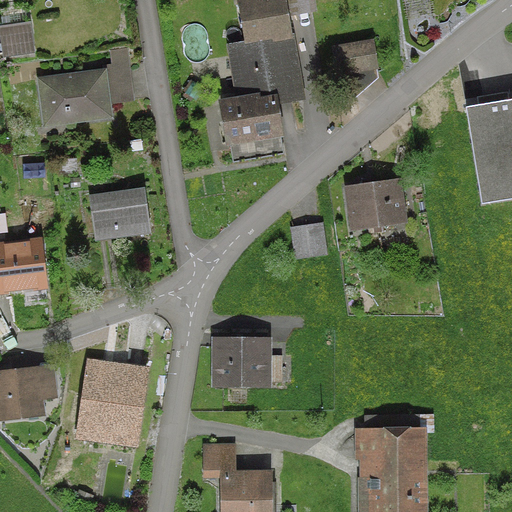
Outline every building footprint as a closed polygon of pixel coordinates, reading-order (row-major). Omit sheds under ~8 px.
[(236,0),(244,43),(272,39),(272,43),(296,40),(295,33),(293,33),(290,15),(287,0),(236,0)] [(314,0),(287,0),(290,15),(316,11),(314,0)] [(0,37),(3,57),(37,52),(32,22),(0,26),(0,37)] [(228,46),(236,96),(260,92),(261,96),(278,93),(279,103),(306,99),(296,40),(272,43),(272,39),(244,43),(228,46)] [(334,47),(340,75),(381,67),(376,39),(334,47)] [(108,68),(112,104),(134,101),(127,48),(110,50),(112,64),(107,64),(108,68)] [(43,128),(113,119),(112,104),(108,68),(37,77),(43,128)] [(279,103),(277,94),(261,96),(260,92),(236,96),(218,99),(225,147),(230,146),(232,160),(284,152),(281,136),(284,136),(279,103)] [(511,99),(466,107),(481,203),(511,198),(511,99)] [(400,221),(395,184),(347,190),(352,228),(400,221)] [(113,231),(147,227),(142,189),(87,197),(93,241),(114,238),(113,231)] [(319,224),(289,229),(293,259),(323,254),(319,224)] [(0,242),(0,293),(9,293),(9,290),(35,287),(35,289),(47,288),(41,238),(0,242)] [(212,340),(212,383),(279,383),(280,356),(266,356),(266,341),(212,340)] [(97,381),(96,384),(84,383),(77,435),(102,439),(103,427),(134,431),(143,371),(109,367),(107,387),(100,386),(101,382),(97,381)] [(34,369),(0,373),(0,419),(39,415),(37,399),(52,397),(51,387),(36,389),(34,369)] [(417,415),(416,416),(363,417),(364,477),(359,477),(359,511),(417,511),(417,433),(430,433),(430,415),(417,415)] [(220,474),(221,511),(266,511),(266,475),(232,475),(232,447),(202,447),(202,475),(220,474)]
